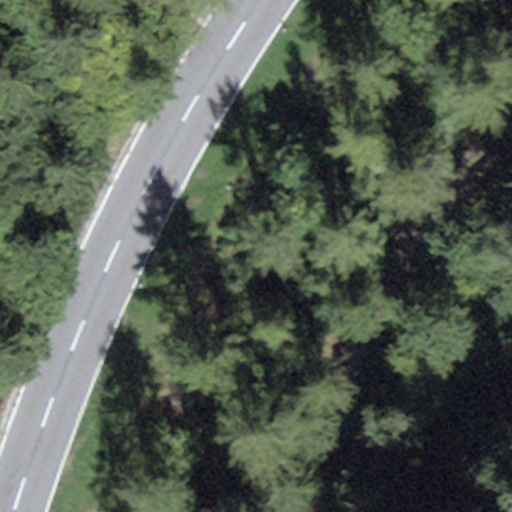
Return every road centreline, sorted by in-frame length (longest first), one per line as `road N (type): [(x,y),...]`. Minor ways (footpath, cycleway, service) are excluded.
road 1 (secondary): [(13,511),(77,337),(147,186),(261,0)]
road 2 (track): [(311,511),(329,434),(410,259),(511,148)]
